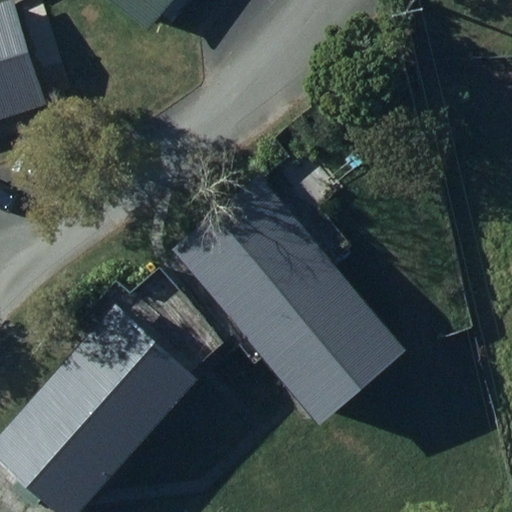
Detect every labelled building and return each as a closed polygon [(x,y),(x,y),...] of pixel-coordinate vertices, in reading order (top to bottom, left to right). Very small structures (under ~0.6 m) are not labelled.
[(29,0),(22,0),(0,7),(0,121),(62,101),(29,0)] [(139,0),(171,25),(191,0),(139,0)] [(273,179),(193,255),(352,421),(432,344),(273,179)] [(37,475),(28,485),(52,505),(63,492),(86,511),(106,511),(221,376),(133,302),(7,449),(37,475)] [(381,404),(346,434),(367,460),(403,430),(381,404)]
